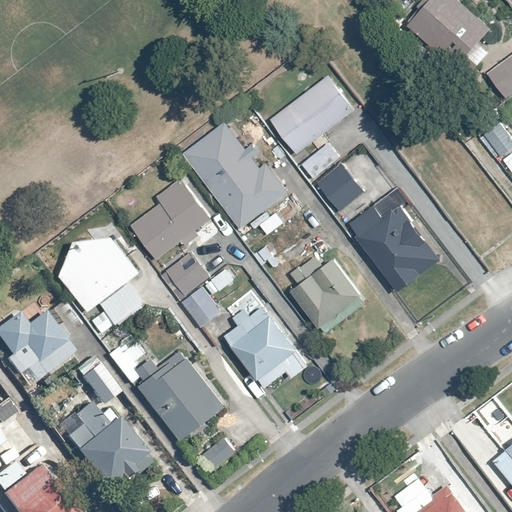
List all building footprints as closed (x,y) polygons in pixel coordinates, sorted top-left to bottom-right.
[(490,29),(459,0),(421,0),(403,19),(464,78),(489,53),(477,42),(490,29)] [(511,96),(511,35),(479,67),(509,99),(511,96)] [(355,109),(329,75),(271,119),(297,153),(355,109)] [(511,145),(511,143),(499,125),(485,135),(499,155),(511,145)] [(286,191),(232,128),(189,164),(243,228),(286,191)] [(343,156),(331,141),(302,163),(314,178),(343,156)] [(366,191),(342,162),(318,182),(342,211),(366,191)] [(215,218),(184,178),(159,197),(163,203),(134,226),(161,260),(187,239),(191,244),(202,236),(198,231),(215,218)] [(439,258),(399,203),(380,217),(371,206),(346,225),(394,291),(439,258)] [(267,235),(284,222),(274,210),(257,223),(267,235)] [(110,236),(66,241),(56,274),(88,311),(138,269),(110,236)] [(282,260),(266,243),(255,253),(271,270),(282,260)] [(362,302),(321,243),(311,250),(315,256),(277,282),(288,298),(311,331),(321,324),(324,329),(362,302)] [(214,275),(195,251),(170,271),(188,295),(214,275)] [(145,304),(128,283),(100,306),(117,326),(145,304)] [(296,349),(262,304),(238,323),(226,332),(212,315),(221,308),(204,287),(181,306),(197,327),(199,326),(219,351),(226,344),(228,346),(255,381),(261,389),(284,371),(289,378),(308,363),(296,349)] [(78,350),(47,308),(30,320),(22,309),(0,325),(0,338),(7,348),(3,351),(29,386),(78,350)] [(225,404),(181,345),(137,378),(181,437),(225,404)] [(98,362),(80,375),(102,404),(120,391),(98,362)] [(0,425),(16,413),(5,399),(0,402),(0,443),(2,442),(0,439),(0,425)] [(115,418),(76,449),(103,485),(143,454),(115,418)] [(238,446),(223,430),(197,455),(212,471),(238,446)] [(511,485),(511,439),(489,458),(511,485)] [(25,475),(13,460),(0,470),(0,488),(1,491),(0,492),(0,497),(11,511),(73,511),(37,465),(25,475)] [(462,511),(442,484),(428,494),(422,486),(393,508),(396,511),(462,511)]
